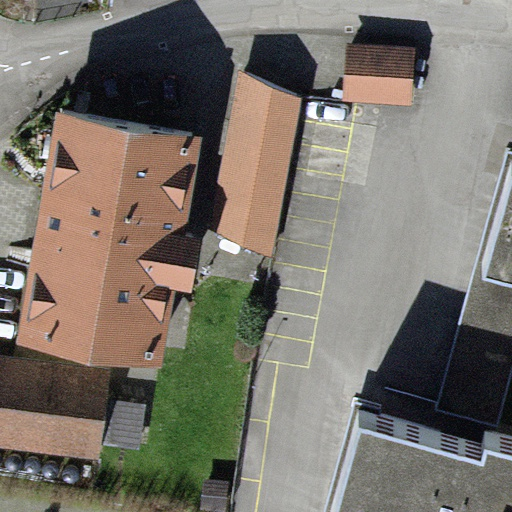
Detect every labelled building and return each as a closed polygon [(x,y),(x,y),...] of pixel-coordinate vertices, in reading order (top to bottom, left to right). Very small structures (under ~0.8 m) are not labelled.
[(344,40),(338,89),(393,95),(399,46),(344,40)] [(60,89),(18,316),(157,341),(198,114),(60,89)] [(511,167),(490,243),(511,249),(511,167)] [(495,410),(511,351),(511,249),(490,243),(444,395),(495,410)] [(102,367),(0,354),(0,446),(91,458),(102,367)] [(511,511),(511,415),(495,410),(444,395),(368,373),(327,511),(328,511),(511,511)]
